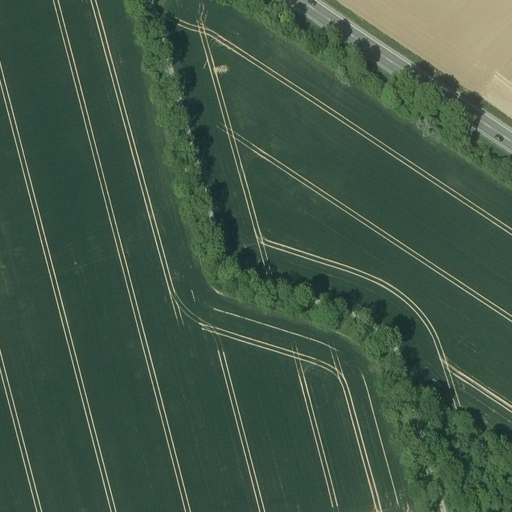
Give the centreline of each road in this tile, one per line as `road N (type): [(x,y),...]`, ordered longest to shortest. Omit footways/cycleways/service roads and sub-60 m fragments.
road 1 (track): [(441,511),(390,343),(350,314),(245,281),(225,265),(150,0)]
road 2 (primary): [(289,0),(511,151)]
